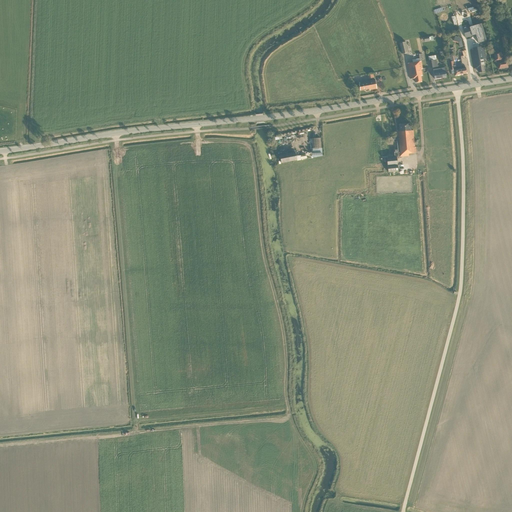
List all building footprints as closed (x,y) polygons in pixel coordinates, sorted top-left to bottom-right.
[(481,23),(463,29),(465,37),(477,34),(479,43),(487,41),(481,23)] [(460,41),(461,46),(464,46),(463,36),(456,37),(456,41),(460,41)] [(399,43),(402,54),(408,53),(406,42),(399,43)] [(484,59),(486,58),(484,48),(470,50),(473,69),(478,68),(479,72),(484,71),(484,65),(485,65),(484,59)] [(502,60),(501,52),(493,53),(494,61),(497,61),(499,69),(508,68),(507,59),(502,60)] [(415,78),(416,83),(422,82),(421,76),(422,76),(421,69),(422,69),(421,61),(408,63),(410,79),(415,78)] [(455,74),(455,76),(461,75),(467,74),(466,68),(465,68),(465,66),(461,66),(461,67),(456,68),(455,65),(454,66),(453,61),(449,62),(451,75),(455,74)] [(445,71),(445,68),(433,70),(434,72),(435,80),(441,79),(441,78),(446,77),(445,71)] [(369,89),(370,90),(377,89),(375,80),(359,83),(360,84),(359,84),(360,90),(366,89),(366,90),(369,89)] [(411,130),(410,123),(399,124),(399,131),(398,132),(399,139),(397,139),(398,152),(394,152),(395,157),(387,158),(388,172),(398,171),(397,157),(409,156),(408,154),(416,153),(416,147),(415,147),(413,130),(411,130)] [(312,138),(313,149),(321,148),(321,138),(312,138)] [(280,155),(281,163),(297,160),(296,152),(280,155)]
